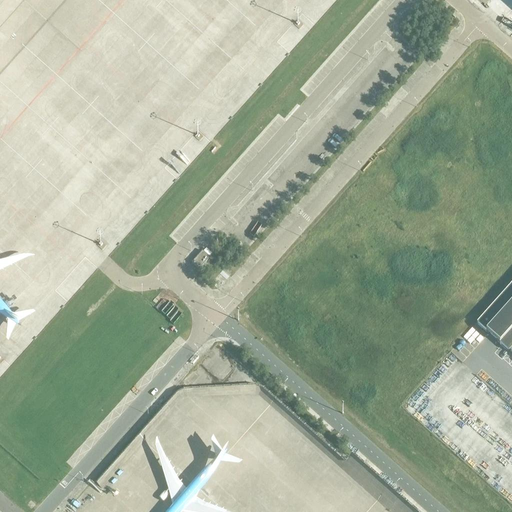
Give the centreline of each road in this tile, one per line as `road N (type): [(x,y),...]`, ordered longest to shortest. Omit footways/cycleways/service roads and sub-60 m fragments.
road 1 (unclassified): [(403,0),(168,264),(168,275),(218,316)]
road 2 (unclassified): [(480,21),(218,316)]
road 3 (unclassified): [(218,316),(437,511)]
road 4 (unclassified): [(218,316),(43,511)]
